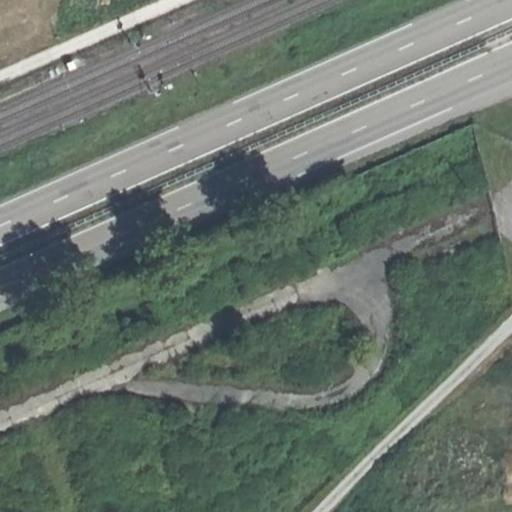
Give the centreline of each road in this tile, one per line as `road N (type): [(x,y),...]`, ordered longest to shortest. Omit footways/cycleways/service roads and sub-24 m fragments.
road 1 (trunk): [(511,0),(0,226)]
road 2 (trunk): [(0,288),(511,62)]
